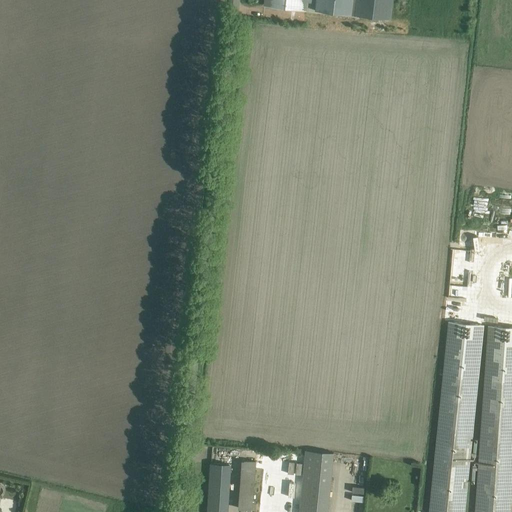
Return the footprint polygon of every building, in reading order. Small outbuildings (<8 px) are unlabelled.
[(306,0),(264,0),(264,5),(305,10),(306,0)] [(316,0),(315,11),(391,19),(393,0),(316,0)] [(465,511),(485,325),(448,321),(429,511),(465,511)] [(511,327),(488,325),(475,511),(510,511),(511,487),(511,327)] [(306,449),(299,511),(327,511),(333,452),(306,449)] [(252,510),(256,467),(256,461),(242,460),(238,509),(252,510)] [(225,511),(229,464),(211,463),(207,511),(225,511)]
